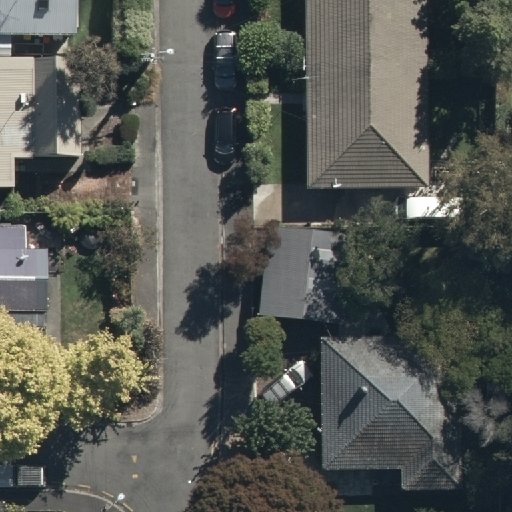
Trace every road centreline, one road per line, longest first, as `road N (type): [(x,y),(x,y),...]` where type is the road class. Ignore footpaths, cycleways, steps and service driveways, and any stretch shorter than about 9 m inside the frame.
road 1 (residential): [(178,511),(186,339),(183,0)]
road 2 (residential): [(171,511),(145,481),(101,463),(0,457)]
